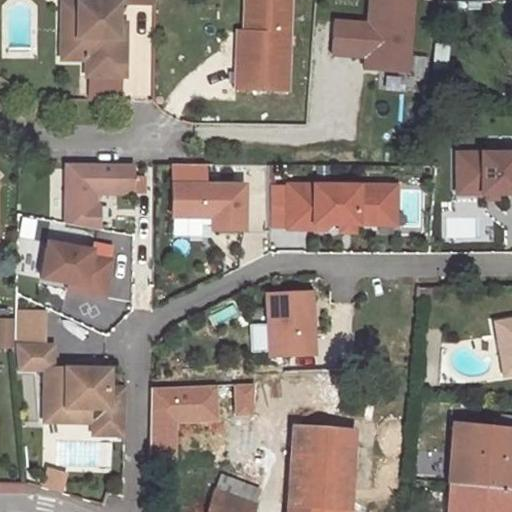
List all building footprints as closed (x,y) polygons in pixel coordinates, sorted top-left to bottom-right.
[(154,0),(81,0),(82,1),(81,37),(62,36),(62,59),(87,59),(86,75),(125,76),(126,23),(118,23),(118,2),(154,3),(154,0)] [(287,91),(289,0),(245,0),(245,33),(250,33),(249,68),(237,68),(236,90),(287,91)] [(361,73),(411,75),(413,0),(366,0),(365,22),(332,21),(331,59),(361,60),(361,73)] [(82,1),(62,1),(62,36),(81,37),(82,1)] [(249,68),(250,33),(245,33),(238,33),(237,68),(249,68)] [(511,153),(456,154),(456,180),(471,180),(471,195),(511,194),(511,153)] [(132,163),(66,162),(65,222),(97,228),(98,205),(94,204),(94,192),(132,192),(132,163)] [(471,180),(456,180),(456,195),(471,195),(471,180)] [(245,184),(173,184),(172,216),(212,217),(212,230),(245,230),(245,184)] [(386,187),(289,185),(288,229),(328,230),(334,224),(341,224),(355,224),(379,225),(386,219),(386,187)] [(386,219),(379,225),(396,225),(396,187),(386,187),(386,219)] [(355,224),(341,224),(341,232),(355,233),(355,224)] [(91,249),(47,241),(40,276),(69,281),(84,284),(82,291),(104,295),(110,259),(90,256),(91,249)] [(84,284),(69,281),(68,288),(82,291),(84,284)] [(416,298),(439,297),(439,286),(417,287),(416,298)] [(311,293),(265,294),(267,356),(312,355),(311,293)] [(511,315),(504,317),(505,320),(496,322),(502,360),(509,363),(511,362),(511,315)] [(0,319),(0,350),(14,350),(12,319),(0,319)] [(265,353),(263,326),(248,327),(249,354),(265,353)] [(51,345),(15,344),(17,367),(43,367),(41,420),(63,420),(63,406),(104,407),(103,434),(122,434),(123,388),(106,387),(106,368),(50,367),(51,345)] [(504,372),(511,370),(511,362),(509,363),(502,360),(504,372)] [(293,388),(253,387),(252,416),(292,418),(293,388)] [(301,419),(302,389),(293,388),(292,418),(301,419)] [(63,406),(63,420),(90,421),(90,433),(103,434),(104,407),(63,406)] [(499,428),(451,424),(446,483),(447,483),(511,489),(511,416),(501,415),(499,428)] [(345,511),(352,432),(290,428),(285,511),(345,511)] [(257,490),(220,475),(215,488),(253,502),(257,490)] [(445,511),(511,511),(511,489),(447,483),(445,511)] [(213,487),(204,511),(203,511),(249,511),(253,502),(215,488),(213,487)]
